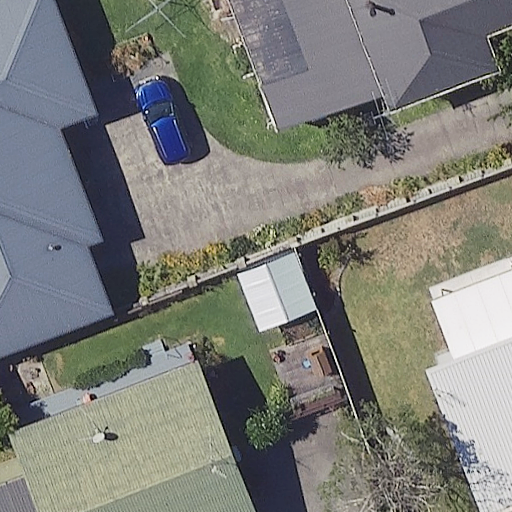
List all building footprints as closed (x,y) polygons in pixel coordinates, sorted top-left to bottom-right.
[(0,0),(0,340),(105,303),(81,235),(97,229),(55,112),(89,100),(51,0),(0,0)] [(511,12),(511,0),(242,0),(287,116),(381,80),(388,98),(498,56),(485,23),(511,12)] [(428,294),(398,216),(274,263),(287,297),(318,286),(335,330),(428,294)] [(511,477),(511,266),(464,284),(493,368),(454,381),(491,485),(511,477)] [(31,471),(0,482),(0,511),(253,511),(197,352),(12,418),(31,471)]
